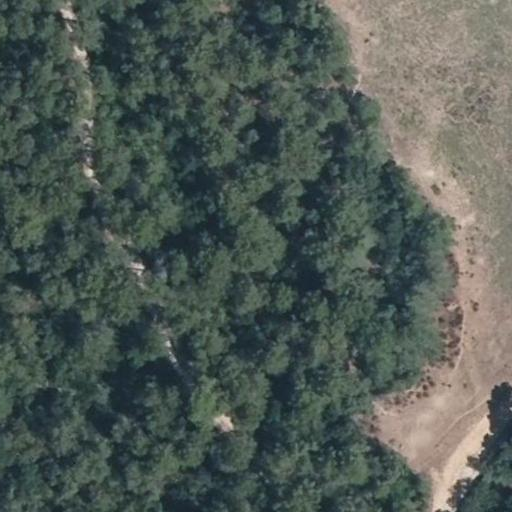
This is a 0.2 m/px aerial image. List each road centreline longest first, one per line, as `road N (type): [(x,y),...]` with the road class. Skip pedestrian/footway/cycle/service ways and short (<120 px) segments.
road 1 (track): [(299,511),(169,331),(85,183),(79,39),(59,0)]
road 2 (residential): [(441,511),(458,476),(511,416)]
